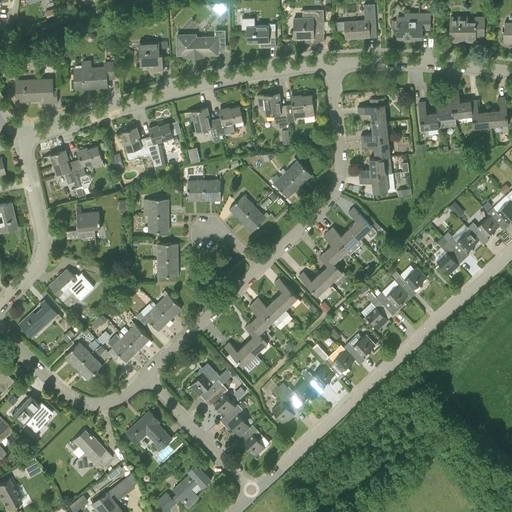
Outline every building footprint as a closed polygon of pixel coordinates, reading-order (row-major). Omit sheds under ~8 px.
[(227,10),(227,3),(207,3),(221,16),(227,10)] [(364,4),(365,19),(337,21),(338,30),(345,29),(345,38),(362,37),(362,35),(366,34),(366,37),(377,36),(374,3),(364,4)] [(294,17),(295,38),(311,38),(311,42),(324,42),(324,9),(302,10),(302,17),(294,17)] [(396,39),(422,39),(422,28),(429,28),(428,13),(416,13),(416,19),(396,19),(396,39)] [(468,16),(451,15),(451,38),(467,38),(467,41),(475,41),(475,35),(484,35),(484,16),(474,16),(474,20),(468,20),(468,16)] [(267,26),(255,26),(255,17),(242,18),(242,29),(246,29),(247,42),(265,42),(265,47),(276,47),(275,29),(268,30),(267,26)] [(511,22),(504,22),(504,32),(503,32),(503,38),(504,38),(504,42),(511,42),(511,22)] [(218,48),(225,47),(225,31),(216,31),(216,37),(202,37),(191,37),(189,34),(185,34),(177,34),(178,54),(186,54),(186,56),(195,56),(195,54),(218,54),(218,48)] [(154,71),(163,71),(162,55),(159,55),(158,42),(137,43),(138,56),(140,56),(140,66),(149,65),(149,63),(154,63),(154,71)] [(74,73),(76,88),(107,86),(107,78),(113,78),(111,62),(104,63),(104,66),(92,67),(91,60),(82,60),(82,67),(82,72),(74,73)] [(58,102),(57,89),(52,88),(51,82),(16,84),(16,97),(20,97),(20,104),(30,104),(30,100),(38,100),(38,95),(44,95),(45,103),(58,102)] [(459,89),(452,90),(455,116),(471,115),(472,115),(471,100),(460,101),(459,94),(459,89)] [(455,116),(452,90),(446,91),(447,103),(436,104),(437,112),(439,127),(456,125),(455,116)] [(288,121),(289,121),(287,106),(280,107),(280,100),(281,100),(280,92),(257,95),(259,108),(265,107),(266,115),(274,114),(275,123),(278,123),(279,127),(289,126),(288,121)] [(294,120),(294,118),(314,115),(315,119),(312,94),(300,95),(300,94),(300,95),(291,96),(293,106),(287,106),(289,121),(294,120)] [(372,123),(386,121),(383,97),(370,98),(371,105),(358,106),(359,113),(371,112),(372,123)] [(500,109),(489,111),(491,124),(508,122),(506,97),(499,97),(500,109)] [(472,126),(491,124),(489,111),(479,112),(478,100),(471,100),(472,115),(471,115),(472,126)] [(439,127),(437,112),(427,113),(425,101),(418,102),(420,129),(439,127)] [(243,119),(240,105),(220,110),(222,119),(216,120),(219,135),(235,131),(233,122),(243,119)] [(213,136),(219,135),(216,120),(210,121),(206,107),(208,107),(186,112),(192,111),(196,130),(210,127),(212,136),(213,136)] [(182,132),(178,121),(174,122),(178,133),(182,132)] [(361,141),(388,139),(386,121),(372,123),(373,133),(361,135),(361,141)] [(146,139),(151,154),(156,170),(166,167),(161,144),(158,145),(157,142),(174,137),(169,122),(158,126),(158,124),(157,124),(157,126),(149,128),(152,137),(146,139)] [(116,134),(121,132),(129,159),(144,154),(144,156),(151,154),(146,139),(140,141),(136,127),(137,127),(137,126),(115,133),(116,134)] [(290,143),(288,129),(281,130),(283,144),(290,143)] [(374,146),(375,157),(390,155),(388,139),(361,141),(362,148),(374,146)] [(251,151),(256,145),(250,140),(245,146),(251,151)] [(81,160),(75,162),(83,185),(84,188),(88,187),(92,178),(86,174),(83,165),(102,159),(98,145),(87,148),(86,147),(86,149),(78,151),(81,160)] [(199,145),(190,147),(193,161),(201,159),(199,145)] [(56,174),(64,171),(68,183),(74,181),(76,187),(83,185),(75,162),(69,164),(65,150),(66,150),(66,149),(44,156),(44,157),(50,155),(56,174)] [(274,157),(271,152),(263,156),(265,161),(274,157)] [(117,169),(124,167),(119,153),(113,155),(117,169)] [(390,155),(375,157),(370,157),(371,168),(359,169),(359,176),(386,173),(392,173),(390,155)] [(300,186),(311,174),(298,162),(287,172),(300,186)] [(276,183),(288,197),(300,186),(287,172),(276,183)] [(372,181),(373,192),(388,191),(386,173),(359,176),(360,183),(372,181)] [(189,180),(188,200),(194,200),(205,199),(204,180),(204,175),(200,175),(200,180),(189,180)] [(204,180),(205,199),(207,199),(207,200),(212,200),(212,199),(220,199),(221,199),(221,180),(204,180)] [(506,184),(500,189),(505,194),(511,189),(506,184)] [(272,191),(268,195),(269,196),(272,200),(274,201),(278,197),(272,191)] [(490,213),(490,214),(499,224),(504,229),(509,224),(507,221),(511,216),(511,201),(506,195),(488,211),(490,213)] [(240,220),(241,220),(255,206),(244,196),(229,208),(233,212),(240,219),(240,220)] [(264,208),(271,200),(268,197),(260,204),(264,208)] [(144,215),(149,215),(169,215),(169,210),(168,210),(168,199),(168,198),(149,199),(143,199),(144,215)] [(492,206),(487,201),(483,206),(487,210),(492,206)] [(0,231),(17,227),(11,202),(0,204),(0,231)] [(263,215),(255,206),(241,220),(244,223),(252,231),(251,231),(252,232),(266,218),(270,215),(267,212),(263,215)] [(360,239),(367,233),(370,237),(376,231),(373,227),(374,227),(353,207),(348,212),(357,220),(349,228),(360,239)] [(455,213),(458,217),(464,212),(460,208),(455,213)] [(67,230),(67,238),(95,235),(94,227),(100,227),(98,211),(77,213),(79,229),(67,230)] [(469,229),(479,239),(484,244),(489,239),(487,236),(499,224),(490,214),(477,225),(473,221),(467,227),(469,229)] [(150,232),(169,231),(169,226),(168,215),(169,215),(149,215),(150,232)] [(374,220),(372,223),(379,230),(382,228),(374,220)] [(360,239),(349,228),(341,235),(333,226),(328,231),(350,254),(362,242),(360,239)] [(469,229),(457,240),(453,236),(447,241),(463,259),(469,254),(466,251),(479,239),(469,229)] [(350,254),(328,231),(323,235),(332,244),(324,252),(335,263),(336,262),(342,256),(349,257),(351,255),(350,254)] [(463,259),(447,241),(442,247),(446,251),(437,260),(449,274),(459,264),(458,263),(463,259)] [(178,243),(158,243),(158,262),(178,262),(178,259),(178,254),(178,243)] [(328,265),(320,272),(330,283),(344,271),(336,262),(335,263),(324,252),(319,256),(328,265)] [(178,262),(158,262),(158,276),(178,275),(178,270),(178,262)] [(9,274),(11,267),(2,266),(1,272),(9,274)] [(395,280),(399,284),(408,294),(411,297),(411,296),(416,291),(414,289),(427,277),(417,266),(405,279),(400,274),(400,275),(396,278),(395,280)] [(82,273),(78,275),(75,277),(67,268),(49,285),(59,296),(69,286),(81,299),(91,289),(94,286),(82,273)] [(392,274),(396,278),(400,275),(396,270),(392,274)] [(330,283),(320,272),(312,280),(304,271),(299,276),(318,294),(330,283)] [(299,297),(279,277),(274,282),(283,291),(275,298),(286,309),(299,297)] [(364,284),(358,289),(361,293),(367,288),(364,284)] [(396,306),(408,294),(399,284),(386,295),(382,291),(377,296),(393,313),(398,309),(396,306)] [(139,290),(134,285),(128,291),(133,296),(139,290)] [(367,295),(372,301),(376,296),(371,291),(367,295)] [(169,293),(157,305),(170,319),(182,307),(169,293)] [(388,318),(393,313),(377,296),(376,296),(372,301),(371,301),(375,306),(366,316),(378,329),(388,319),(388,318)] [(286,309),(275,298),(267,306),(259,297),(254,301),(273,321),(273,322),(277,326),(283,320),(282,319),(289,313),(286,310),(286,309)] [(18,323),(28,333),(35,328),(39,333),(58,315),(44,299),(42,301),(37,305),(40,308),(35,313),(32,311),(33,310),(33,309),(18,323)] [(258,315),(250,322),(268,341),(269,341),(272,337),(268,332),(270,330),(267,327),(273,322),(273,321),(254,301),(249,306),(258,315)] [(117,308),(112,303),(109,306),(114,311),(117,308)] [(146,316),(158,330),(170,319),(157,305),(146,316)] [(102,313),(95,319),(91,323),(96,328),(100,324),(101,325),(108,319),(102,313)] [(268,341),(250,322),(245,327),(253,335),(246,343),(256,354),(270,342),(269,341),(268,341)] [(136,324),(125,336),(138,350),(150,338),(136,324)] [(73,328),(67,333),(71,337),(77,332),(73,328)] [(331,331),(338,338),(341,336),(334,328),(331,331)] [(108,341),(113,347),(126,361),(138,350),(125,336),(122,339),(116,333),(108,341)] [(345,349),(355,359),(360,364),(360,363),(365,358),(363,356),(376,344),(366,333),(362,337),(358,333),(344,346),(346,348),(345,349)] [(81,340),(65,355),(76,367),(92,352),(81,340)] [(244,366),(250,360),(255,365),(261,359),(256,354),(246,343),(238,350),(229,341),(224,346),(244,366)] [(284,346),(288,350),(294,346),(289,341),(284,346)] [(99,355),(105,350),(101,345),(95,351),(99,355)] [(316,353),(324,361),(329,357),(321,349),(316,353)] [(355,359),(345,349),(333,360),(330,356),(329,357),(324,361),(325,362),(325,363),(335,374),(339,379),(340,378),(345,373),(342,371),(355,359)] [(88,379),(102,365),(92,352),(76,367),(88,379)] [(206,399),(223,383),(226,380),(232,375),(226,369),(219,375),(208,362),(202,367),(197,372),(201,375),(190,385),(200,395),(201,394),(206,399)] [(306,379),(315,389),(319,394),(320,393),(319,393),(325,388),(322,385),(335,374),(325,363),(313,374),(309,370),(303,376),(306,379)] [(0,388),(2,391),(13,380),(0,369),(1,368),(0,366),(0,388)] [(272,390),(277,384),(271,378),(262,386),(263,386),(267,391),(270,388),(272,390)] [(288,388),(287,387),(283,390),(299,408),(304,403),(302,400),(315,389),(306,379),(293,391),(289,387),(288,388)] [(223,383),(206,399),(211,405),(213,402),(225,415),(235,405),(224,393),(228,389),(227,387),(223,383)] [(279,386),(277,384),(272,390),(282,401),(273,410),(285,423),(294,414),(293,413),(299,408),(283,390),(279,386)] [(12,405),(17,399),(12,395),(7,401),(12,405)] [(43,407),(30,395),(12,415),(22,424),(28,418),(39,428),(48,417),(49,417),(51,415),(50,414),(52,413),(44,406),(43,407)] [(243,409),(242,408),(239,404),(237,403),(235,405),(225,415),(220,420),(225,425),(228,422),(240,435),(250,425),(239,413),(243,409)] [(159,450),(172,438),(158,422),(160,421),(149,410),(126,431),(137,442),(147,433),(156,442),(153,445),(159,450)] [(6,435),(12,430),(0,416),(0,455),(5,451),(0,445),(0,435),(4,432),(6,435)] [(250,425),(240,435),(235,440),(240,445),(243,443),(255,456),(265,446),(259,440),(264,436),(252,423),(250,425)] [(89,433),(84,428),(74,439),(84,450),(71,463),(82,474),(97,460),(103,466),(113,457),(105,448),(104,450),(95,440),(96,439),(96,438),(95,439),(91,436),(91,435),(89,433)] [(43,470),(34,457),(21,464),(29,477),(43,470)] [(202,486),(203,487),(204,487),(211,480),(196,463),(189,470),(192,473),(174,490),(178,495),(180,493),(182,495),(185,498),(184,499),(186,500),(187,500),(190,504),(198,496),(195,492),(202,486)] [(109,480),(119,472),(116,468),(106,476),(109,480)] [(21,501),(8,478),(0,482),(0,495),(7,508),(21,501)] [(122,481),(110,489),(117,498),(128,490),(122,481)] [(166,510),(176,501),(167,492),(157,500),(166,510)] [(68,504),(74,511),(88,500),(82,493),(68,504)] [(116,505),(106,493),(92,504),(98,511),(122,511),(117,504),(116,505)]
